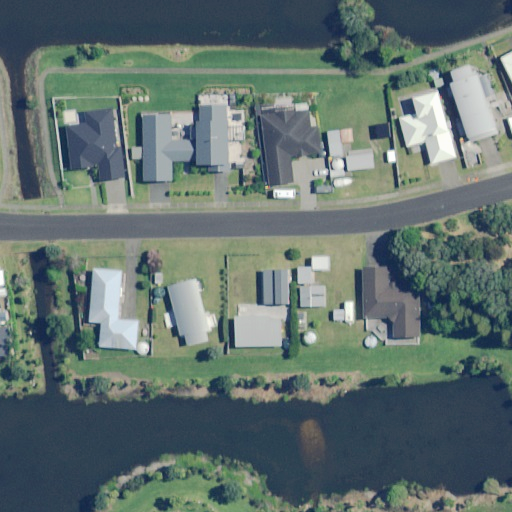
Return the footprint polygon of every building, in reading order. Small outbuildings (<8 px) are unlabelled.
[(511,53),(502,59),(511,78),(511,53)] [(475,77),(472,66),(452,72),(455,82),(452,83),(470,138),(497,130),(490,109),(499,106),(489,73),(475,77)] [(457,158),(439,91),(414,98),(419,114),(400,119),(407,147),(426,142),(432,165),(457,158)] [(229,106),(199,106),(199,140),(172,140),(172,115),(143,115),(143,181),(172,181),(172,162),(198,162),(198,165),(212,165),(212,172),(229,172),(229,106)] [(293,112),(293,106),(278,107),(278,114),(261,116),(269,186),(294,183),(291,157),(322,154),(319,127),(311,128),(309,111),(293,112)] [(120,151),(114,109),(86,113),(88,124),(67,127),(73,170),(99,167),(101,184),(128,180),(124,151),(120,151)] [(343,155),(340,130),(328,132),(331,157),(343,155)] [(373,155),(347,157),(348,171),(374,169),(373,155)] [(390,287),(390,268),(364,268),(364,318),(395,318),(395,338),(420,338),(420,287),(390,287)] [(122,272),(93,270),(90,322),(102,323),(100,347),(137,350),(138,322),(119,320),(122,272)] [(264,273),(263,308),(288,308),(289,274),(264,273)] [(317,276),(302,275),(301,283),(317,283),(317,276)] [(209,329),(197,280),(168,287),(174,310),(163,313),(167,328),(177,325),(180,337),(185,336),(188,346),(208,341),(205,330),(209,329)] [(324,287),(301,287),(301,307),(325,307),(324,287)] [(341,289),(333,289),(334,305),(342,305),(341,289)] [(236,323),(236,353),(283,353),(282,326),(271,326),(271,323),(236,323)]
